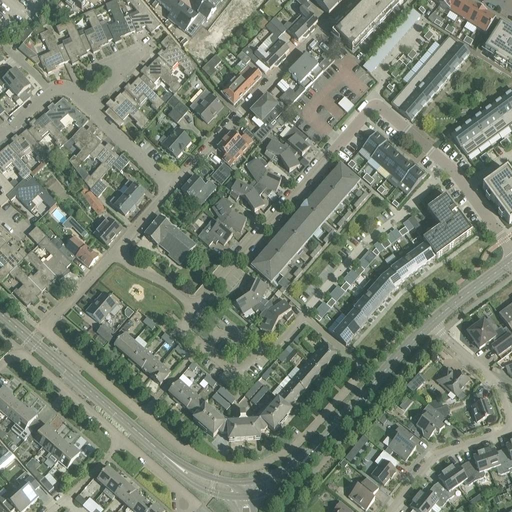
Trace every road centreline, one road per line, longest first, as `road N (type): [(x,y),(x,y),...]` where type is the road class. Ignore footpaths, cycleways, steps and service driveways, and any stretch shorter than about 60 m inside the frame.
road 1 (residential): [(364,371),(298,443),(243,469),(185,450),(141,414)]
road 2 (residential): [(511,249),(450,169),(377,108),(328,155)]
road 3 (residential): [(351,0),(170,187)]
road 4 (secondary): [(0,313),(165,455)]
road 5 (residential): [(364,371),(303,318),(236,372),(203,346)]
road 6 (residential): [(196,307),(328,155)]
road 7 (secondary): [(321,444),(430,322)]
road 8 (residential): [(0,366),(26,356),(121,439)]
road 9 (residential): [(392,511),(445,455),(511,429)]
road 10 (residential): [(511,421),(499,385),(430,322)]
road 11 (residential): [(141,414),(41,330)]
